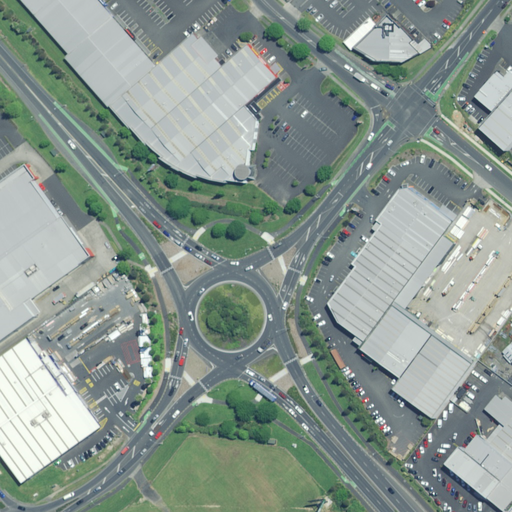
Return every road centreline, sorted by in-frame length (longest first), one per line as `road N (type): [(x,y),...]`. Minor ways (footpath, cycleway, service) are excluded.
road 1 (secondary): [(28,511),(94,481),(137,439),(166,402),(186,334)]
road 2 (secondary): [(59,124),(224,274)]
road 3 (secondary): [(277,333),(330,426),(407,511)]
road 4 (secondary): [(188,304),(59,124)]
road 5 (secondary): [(227,366),(129,464),(65,511)]
road 6 (secondary): [(383,511),(288,404),(234,366)]
road 7 (tertiary): [(500,0),(410,110)]
road 8 (tertiary): [(262,0),(372,87)]
road 9 (unknown): [(499,248),(484,237),(469,241),(426,301),(426,312),(441,323)]
road 10 (unclassified): [(511,193),(410,110)]
